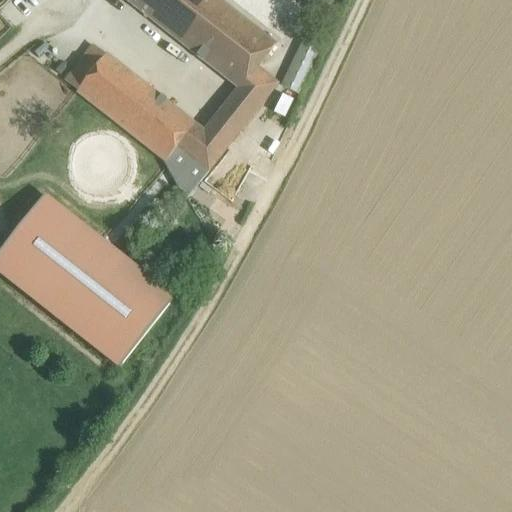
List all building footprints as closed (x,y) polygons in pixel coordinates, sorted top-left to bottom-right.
[(124,0),(150,20),(165,0),(124,0)] [(276,45),(218,0),(165,0),(150,20),(238,90),(225,107),(247,125),(278,85),(257,69),(276,45)] [(311,34),(285,89),(298,95),(324,41),(311,34)] [(204,132),(106,55),(103,59),(95,52),(70,85),(78,91),(76,94),(164,164),(186,201),(227,150),(204,132)] [(282,97),(274,114),(285,119),(293,103),(282,97)] [(227,150),(247,125),(225,107),(204,132),(227,150)] [(175,300),(44,197),(0,253),(0,273),(120,369),(175,300)] [(214,240),(201,260),(211,267),(224,246),(214,240)]
